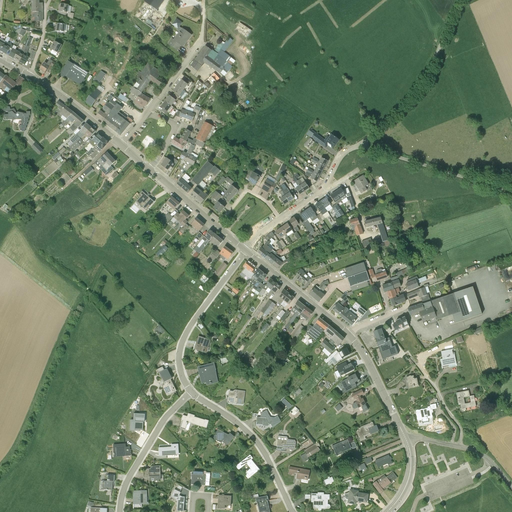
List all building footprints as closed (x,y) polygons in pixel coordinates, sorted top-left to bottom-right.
[(42,12),(42,3),(38,3),(37,0),(27,0),(27,1),(31,1),(31,12),(32,21),(38,22),(42,21),(42,12)] [(67,13),(68,6),(60,4),(58,11),(67,13)] [(150,6),(140,20),(155,31),(165,17),(150,6)] [(174,40),(172,39),(168,44),(177,50),(181,45),(183,47),(191,35),(179,26),(181,23),(176,20),(173,25),(178,28),(178,30),(180,32),(174,40)] [(64,32),(65,25),(57,24),(56,31),(64,32)] [(29,31),(29,28),(23,26),(22,29),(19,35),(22,36),(24,30),(29,31)] [(242,33),(248,37),(253,30),(246,26),(242,33)] [(228,63),(232,58),(224,52),(233,40),(230,38),(224,43),(218,55),(213,60),(208,56),(204,63),(211,68),(220,74),(221,73),(224,76),(232,67),(228,63)] [(9,48),(11,45),(11,44),(8,43),(7,43),(5,41),(0,49),(0,51),(6,54),(9,48)] [(17,51),(15,50),(16,47),(18,47),(19,43),(15,41),(13,46),(11,45),(9,48),(11,49),(8,56),(13,59),(17,51)] [(58,53),(62,45),(55,41),(51,49),(58,53)] [(218,55),(224,43),(221,41),(214,52),(206,46),(195,61),(202,66),(204,63),(208,56),(213,60),(218,55)] [(24,49),(26,44),(25,43),(24,45),(23,45),(20,53),(17,51),(13,59),(19,62),(22,55),(24,49)] [(27,53),(28,49),(30,45),(28,44),(26,44),(24,49),(22,55),(19,62),(24,65),(28,58),(24,56),(27,53)] [(45,73),(47,71),(50,73),(56,63),(53,61),(50,59),(47,64),(44,62),(40,70),(45,73)] [(80,85),(88,72),(74,63),(74,64),(69,61),(59,75),(65,79),(66,76),(80,85)] [(202,66),(195,61),(191,66),(198,72),(202,66)] [(135,82),(140,85),(137,89),(142,92),(151,80),(154,83),(159,77),(162,73),(148,63),(141,72),(139,71),(137,73),(139,75),(138,77),(138,78),(135,82)] [(93,81),(98,85),(105,75),(100,72),(93,81)] [(219,79),(214,73),(210,77),(216,82),(219,79)] [(8,78),(8,79),(4,77),(5,75),(4,76),(0,82),(0,87),(8,94),(10,91),(11,91),(16,85),(19,88),(24,80),(20,77),(14,83),(8,78)] [(216,83),(216,82),(210,77),(210,76),(202,84),(204,85),(206,87),(208,91),(216,83)] [(159,77),(154,83),(160,87),(164,81),(159,77)] [(188,85),(190,83),(185,79),(183,81),(182,80),(178,86),(184,90),(188,85)] [(179,96),(184,90),(178,86),(174,91),(175,92),(173,95),(178,99),(180,96),(179,96)] [(145,106),(148,103),(150,99),(141,94),(142,92),(137,89),(133,87),(132,89),(130,92),(138,97),(134,103),(143,108),(144,106),(145,106)] [(102,93),(95,88),(85,102),(91,107),(102,93)] [(110,113),(116,104),(111,100),(114,96),(115,96),(112,94),(112,95),(111,95),(108,99),(110,101),(109,103),(108,102),(103,108),(110,113)] [(121,94),(118,98),(127,104),(130,100),(121,94)] [(176,101),(178,99),(173,95),(171,97),(170,96),(166,101),(172,106),(176,101)] [(128,112),(130,110),(128,109),(130,106),(127,104),(118,98),(115,96),(114,96),(111,100),(116,104),(110,113),(107,116),(107,117),(103,121),(110,127),(116,131),(125,120),(128,117),(130,114),(128,112)] [(166,115),(168,112),(169,113),(173,107),(172,106),(166,101),(161,107),(163,108),(161,110),(166,115)] [(73,112),(65,106),(61,103),(58,107),(58,108),(62,111),(60,113),(68,118),(70,117),(73,112)] [(186,118),(188,112),(185,110),(188,105),(185,103),(182,109),(181,112),(178,111),(175,116),(179,117),(179,116),(186,118)] [(193,121),(193,120),(196,121),(201,108),(195,106),(192,113),(188,112),(186,118),(193,121)] [(29,115),(30,115),(30,112),(26,112),(26,114),(17,112),(16,113),(15,112),(16,112),(14,109),(10,110),(10,109),(5,110),(5,112),(7,112),(8,115),(4,115),(4,118),(6,119),(6,120),(21,120),(21,125),(18,126),(20,131),(21,131),(21,132),(25,132),(25,129),(26,129),(26,125),(27,125),(27,122),(28,122),(28,119),(29,119),(29,115)] [(103,121),(107,117),(107,116),(110,113),(106,111),(104,113),(101,111),(96,116),(103,121)] [(84,121),(79,117),(76,114),(73,112),(70,117),(68,118),(60,125),(61,127),(63,126),(63,127),(70,121),(73,123),(74,121),(76,123),(75,124),(67,131),(70,135),(74,132),(78,128),(84,121)] [(125,120),(116,131),(121,135),(122,133),(129,124),(133,120),(128,117),(125,120)] [(202,142),(203,143),(213,126),(205,122),(196,139),(194,138),(193,141),(187,138),(191,132),(186,129),(181,139),(187,142),(191,144),(194,145),(195,144),(197,140),(202,142)] [(73,144),(91,128),(86,123),(80,131),(82,132),(78,136),(77,134),(70,140),(71,141),(73,144)] [(207,145),(213,133),(215,130),(216,128),(213,126),(203,143),(205,143),(205,144),(207,145)] [(90,138),(96,131),(91,128),(73,144),(70,147),(67,149),(69,151),(71,149),(73,152),(79,147),(81,150),(93,140),(90,138)] [(324,140),(315,133),(310,129),(306,134),(311,138),(311,137),(326,148),(328,145),(331,147),(332,146),(334,147),(339,140),(331,135),(329,137),(327,136),(324,140)] [(95,147),(103,138),(98,134),(93,140),(89,143),(95,147)] [(314,142),(312,140),(309,137),(303,145),(307,147),(309,148),(311,144),(312,145),(314,142)] [(107,144),(107,141),(103,138),(95,147),(92,150),(91,149),(87,153),(93,160),(107,144)] [(172,143),(183,149),(184,147),(187,142),(181,139),(180,141),(175,138),(172,143)] [(197,140),(195,144),(202,148),(205,144),(205,143),(203,143),(202,142),(197,140)] [(39,155),(43,150),(36,143),(31,147),(39,155)] [(195,146),(194,145),(191,144),(186,153),(183,152),(180,158),(193,165),(198,156),(192,153),(195,146)] [(107,162),(112,158),(107,152),(97,161),(102,167),(103,166),(107,163),(107,162)] [(114,169),(111,166),(115,161),(112,158),(107,162),(107,163),(103,166),(104,167),(101,170),(106,175),(114,169)] [(175,158),(172,162),(166,158),(162,165),(168,169),(171,165),(174,168),(178,161),(175,159),(175,158)] [(312,160),(325,166),(328,161),(321,158),(319,161),(313,158),(312,160)] [(322,171),(325,166),(312,160),(311,162),(314,163),(312,166),(316,168),(322,171)] [(198,186),(205,177),(214,166),(208,162),(192,181),(198,186)] [(220,171),(215,166),(211,171),(216,176),(220,171)] [(93,169),(91,167),(84,173),(86,176),(91,171),(93,169)] [(320,177),(322,171),(316,168),(314,172),(312,171),(313,170),(308,168),(307,170),(320,177)] [(255,185),(258,181),(259,181),(261,177),(260,177),(250,170),(245,179),(248,181),(255,185)] [(317,182),(320,177),(307,170),(306,172),(312,175),(310,179),(317,182)] [(111,182),(113,179),(114,179),(119,175),(116,172),(111,176),(107,180),(109,182),(108,183),(111,186),(113,184),(111,182)] [(365,187),(369,184),(363,175),(353,181),(361,194),(367,190),(365,187)] [(182,188),(188,180),(184,176),(177,184),(182,188)] [(297,181),(296,179),(295,176),(292,178),(295,183),(293,184),(300,195),(305,192),(297,181)] [(197,200),(203,193),(202,191),(206,186),(204,185),(208,180),(205,177),(198,186),(190,195),(197,200)] [(225,180),(226,179),(223,177),(217,183),(220,186),(225,180)] [(231,185),(234,182),(228,177),(226,179),(225,180),(231,185)] [(302,183),(300,179),(299,179),(297,181),(305,192),(309,188),(304,181),(302,183)] [(188,193),(192,188),(188,184),(190,181),(188,180),(182,188),(188,193)] [(268,193),(269,191),(272,192),(276,184),(274,183),(273,184),(267,180),(261,189),(268,193)] [(227,191),(234,196),(238,191),(232,185),(227,191)] [(287,188),(284,190),(282,186),(280,187),(282,191),(289,202),(294,199),(287,188)] [(342,190),(341,188),(336,192),(342,201),(347,197),(348,197),(351,196),(347,188),(342,190)] [(229,202),(234,196),(227,191),(222,197),(229,202)] [(284,205),(289,202),(282,191),(280,192),(283,197),(280,199),(284,205)] [(136,202),(147,211),(154,202),(144,192),(136,202)] [(201,204),(208,196),(204,192),(203,193),(197,200),(201,204)] [(336,203),(336,204),(337,204),(342,201),(336,192),(330,196),(335,203),(336,203)] [(174,210),(180,204),(172,197),(166,203),(174,210)] [(325,209),(331,205),(326,198),(320,202),(325,209)] [(225,207),(218,202),(213,208),(220,213),(225,207)] [(328,212),(325,209),(320,202),(315,205),(320,212),(322,214),(319,216),(323,221),(325,219),(323,215),(328,212)] [(337,204),(336,204),(334,205),(338,211),(340,215),(343,213),(337,204)] [(184,227),(186,224),(188,222),(185,220),(189,216),(183,211),(180,215),(178,213),(183,207),(173,218),(176,221),(177,220),(181,223),(180,224),(184,227)] [(315,215),(315,214),(311,207),(305,211),(312,222),(317,218),(320,222),(323,221),(319,216),(317,217),(315,215)] [(310,224),(312,222),(305,211),(300,215),(304,221),(302,223),(303,224),(309,233),(314,230),(310,224)] [(157,224),(161,228),(173,217),(169,213),(157,224)] [(299,218),(296,220),(294,217),(289,221),(296,232),(299,230),(296,226),(299,224),(300,226),(303,224),(302,223),(299,218)] [(197,234),(204,225),(196,218),(191,225),(192,226),(190,228),(197,234)] [(359,224),(357,218),(349,221),(352,230),(355,229),(357,236),(360,235),(363,234),(359,224)] [(383,223),(382,224),(380,218),(365,222),(366,228),(377,225),(383,242),(388,240),(383,223)] [(186,224),(184,227),(179,231),(182,234),(189,227),(186,224)] [(293,232),(292,230),(287,224),(281,228),(286,234),(288,236),(293,232)] [(280,238),(286,234),(281,228),(275,232),(280,238)] [(210,241),(215,234),(210,230),(202,239),(205,241),(199,248),(197,246),(194,249),(199,254),(209,241),(210,241)] [(218,247),(223,241),(215,234),(210,241),(218,247)] [(370,238),(362,241),(364,247),(372,244),(370,238)] [(268,246),(270,243),(268,241),(262,249),(261,248),(257,253),(261,255),(268,246)] [(163,252),(164,253),(168,249),(165,245),(160,250),(160,249),(156,254),(158,257),(163,252)] [(224,260),(226,258),(228,259),(233,252),(225,246),(220,253),(222,255),(220,257),(224,260)] [(267,260),(273,251),(268,246),(261,255),(267,260)] [(220,253),(216,249),(208,258),(213,262),(220,253)] [(276,251),(275,252),(273,251),(267,260),(273,265),(277,259),(280,258),(276,255),(277,254),(276,251)] [(278,269),(280,266),(281,267),(283,264),(287,262),(287,263),(292,261),(290,257),(283,261),(280,258),(277,259),(273,265),(278,269)] [(252,272),(256,267),(248,261),(244,266),(246,268),(243,272),(251,279),(250,279),(250,280),(255,274),(254,274),(252,272)] [(347,277),(367,271),(364,262),(345,269),(347,277)] [(215,274),(219,276),(227,265),(224,263),(215,274)] [(259,277),(263,272),(258,269),(254,274),(255,274),(250,280),(255,283),(254,284),(255,285),(257,281),(260,277),(259,277)] [(305,285),(310,279),(302,273),(303,271),(300,269),(296,274),(299,276),(297,278),(305,285)] [(387,278),(385,272),(383,272),(382,270),(381,269),(377,270),(376,272),(377,275),(375,275),(374,276),(374,277),(376,282),(387,278)] [(398,278),(407,274),(405,269),(396,273),(398,276),(394,277),(394,279),(391,281),(394,289),(401,287),(401,286),(399,280),(398,278)] [(367,271),(347,277),(352,291),(371,285),(369,279),(367,273),(367,272),(367,271)] [(261,292),(260,291),(263,287),(260,284),(267,275),(263,272),(259,277),(260,277),(257,281),(255,285),(252,288),(259,293),(261,292)] [(271,290),(276,283),(271,279),(266,286),(265,285),(263,287),(260,291),(261,292),(258,295),(262,297),(266,291),(269,293),(271,290)] [(384,292),(393,289),(394,289),(391,281),(388,283),(388,285),(382,287),(384,292)] [(417,287),(417,286),(416,284),(415,281),(405,285),(408,291),(409,293),(415,290),(414,288),(417,287)] [(276,293),(281,287),(276,283),(271,290),(269,293),(267,296),(269,297),(271,294),(272,294),(274,291),(276,293)] [(314,298),(324,285),(322,283),(319,287),(316,285),(309,294),(314,298)] [(322,293),(324,290),(327,287),(324,285),(314,298),(319,302),(325,296),(322,293)] [(428,301),(429,300),(427,293),(426,294),(424,287),(418,289),(406,294),(408,299),(414,297),(420,295),(423,304),(428,302),(428,301)] [(429,300),(428,301),(428,302),(434,318),(437,317),(437,320),(452,315),(455,323),(462,321),(482,314),(473,287),(457,292),(453,293),(449,295),(430,301),(429,300)] [(395,296),(399,294),(398,290),(397,289),(395,289),(394,290),(388,292),(390,299),(396,297),(395,296)] [(281,304),(289,294),(284,290),(279,296),(280,297),(277,301),(281,304)] [(289,305),(294,298),(289,294),(281,304),(285,308),(288,304),(289,305)] [(338,314),(343,307),(342,306),(348,299),(346,297),(347,296),(346,294),(343,294),(340,298),(343,300),(340,305),(338,303),(332,309),(338,314)] [(406,301),(403,295),(400,296),(399,294),(395,296),(396,297),(390,299),(393,306),(406,301)] [(224,303),(219,299),(214,306),(219,310),(224,303)] [(264,314),(264,313),(272,302),(269,300),(261,311),(264,314)] [(300,314),(306,307),(298,301),(293,308),(291,310),(295,314),(289,322),(292,324),(300,314)] [(267,315),(276,305),(272,302),(264,313),(266,315),(267,315)] [(434,318),(428,302),(423,304),(408,308),(410,315),(419,312),(422,322),(423,322),(424,326),(438,321),(437,320),(437,317),(434,318)] [(307,320),(313,313),(306,307),(300,314),(307,320)] [(348,322),(354,316),(348,311),(349,310),(345,307),(344,308),(343,307),(338,314),(348,322)] [(286,317),(290,312),(287,310),(285,312),(281,318),(280,319),(284,322),(287,318),(286,317)] [(354,316),(348,322),(352,325),(357,319),(359,320),(363,316),(357,311),(354,316)] [(407,325),(408,325),(405,317),(396,321),(397,323),(392,325),(395,331),(399,329),(407,325)] [(310,325),(305,331),(307,333),(307,334),(316,342),(323,332),(324,332),(329,326),(320,318),(313,327),(310,325)] [(261,330),(263,332),(264,332),(269,325),(268,324),(267,323),(266,323),(261,330)] [(162,334),(165,331),(159,325),(155,330),(159,334),(161,333),(162,334)] [(292,336),(296,340),(305,328),(301,325),(292,336)] [(331,339),(337,332),(329,326),(324,332),(331,339)] [(381,329),(373,332),(383,360),(398,354),(393,339),(390,341),(389,338),(385,339),(381,329)] [(338,345),(344,339),(337,332),(331,339),(328,344),(328,343),(324,348),(331,354),(334,350),(331,347),(335,342),(338,345)] [(207,353),(210,341),(205,339),(204,341),(198,339),(195,349),(203,351),(202,352),(207,353)] [(326,363),(329,361),(333,357),(337,362),(342,359),(342,358),(349,354),(346,348),(338,352),(336,350),(324,361),(326,363)] [(456,364),(455,354),(453,355),(452,350),(453,350),(452,349),(441,351),(442,359),(440,359),(442,366),(456,364)] [(352,363),(347,365),(346,363),(336,367),(341,376),(354,369),(352,363)] [(216,370),(215,365),(214,364),(204,367),(199,368),(202,382),(206,381),(208,383),(217,381),(214,371),(215,370),(216,370)] [(164,370),(163,367),(156,370),(158,374),(159,374),(164,385),(162,386),(167,396),(170,394),(170,393),(171,393),(175,391),(170,380),(172,378),(167,369),(164,370)] [(348,378),(348,379),(344,382),(348,390),(356,386),(355,382),(358,381),(355,374),(348,378)] [(408,388),(418,386),(417,378),(414,378),(414,375),(406,377),(408,388)] [(241,398),(244,399),(245,391),(235,390),(235,392),(229,391),(228,401),(237,402),(237,401),(241,401),(241,398)] [(365,406),(365,404),(363,399),(361,399),(359,396),(364,394),(362,390),(352,395),(355,400),(356,399),(357,402),(353,404),(352,406),(353,408),(355,409),(358,407),(358,408),(361,406),(364,412),(368,409),(366,406),(365,406)] [(466,408),(476,406),(474,395),(470,396),(469,390),(456,393),(458,405),(460,405),(462,411),(466,410),(466,408)] [(437,409),(436,408),(436,404),(430,405),(430,406),(427,407),(428,408),(416,411),(417,416),(418,420),(423,419),(423,421),(428,420),(428,418),(432,418),(431,410),(437,409)] [(296,407),(290,412),(293,415),(295,415),(299,411),(296,407)] [(278,416),(276,417),(274,418),(270,417),(266,410),(261,413),(261,417),(257,417),(256,422),(263,423),(264,425),(268,425),(269,425),(271,424),(273,428),(281,422),(278,416)] [(194,417),(195,415),(189,413),(188,417),(183,415),(181,421),(179,428),(186,430),(188,423),(207,428),(209,420),(205,419),(205,420),(194,417)] [(134,430),(138,430),(143,430),(143,422),(144,422),(145,414),(140,414),(135,414),(134,430)] [(365,436),(371,434),(378,431),(376,426),(374,427),(372,422),(358,428),(358,429),(355,430),(360,441),(365,438),(365,436)] [(227,445),(234,437),(230,434),(229,436),(218,430),(214,437),(222,441),(223,440),(224,440),(223,442),(227,445)] [(295,449),(295,445),(296,441),(295,440),(288,439),(288,438),(287,437),(278,436),(277,437),(277,439),(278,441),(277,449),(282,449),(282,448),(295,449)] [(304,448),(314,443),(312,439),(302,444),(304,448)] [(347,440),(333,446),(337,456),(343,453),(343,452),(351,448),(349,444),(347,440)] [(130,447),(125,447),(124,444),(113,444),(114,457),(130,456),(130,447)] [(159,448),(159,456),(167,455),(167,458),(179,458),(178,444),(171,445),(172,447),(159,448)] [(308,457),(313,454),(320,450),(316,445),(305,452),(306,453),(308,457)] [(309,459),(308,457),(306,453),(300,456),(303,462),(309,459)] [(256,472),(260,470),(257,466),(256,467),(251,460),(253,458),(250,455),(236,467),(239,470),(247,464),(251,469),(245,473),(248,477),(256,471),(256,472)] [(388,463),(388,465),(392,463),(388,455),(375,461),(378,467),(388,463)] [(156,481),(156,480),(161,479),(160,466),(154,466),(154,469),(146,469),(146,471),(143,471),(143,472),(143,477),(143,478),(145,478),(147,478),(147,479),(148,479),(148,480),(150,480),(150,481),(156,481)] [(310,471),(305,470),(290,466),(288,474),(291,475),(294,476),(295,474),(297,474),(296,479),(301,480),(301,477),(309,479),(310,473),(309,473),(310,471)] [(205,485),(206,475),(192,474),(191,484),(205,485)] [(115,475),(110,475),(107,475),(107,481),(103,481),(102,481),(101,488),(101,489),(112,490),(113,482),(115,482),(115,475)] [(392,477),(389,475),(386,477),(384,475),(373,484),(380,493),(383,490),(382,489),(390,483),(388,480),(392,477)] [(179,495),(181,492),(175,489),(171,497),(177,500),(176,511),(184,511),(185,497),(182,497),(179,495)] [(366,502),(367,495),(357,493),(358,491),(350,490),(350,492),(344,494),(346,499),(349,500),(348,502),(349,502),(349,504),(353,503),(355,504),(356,500),(366,502)] [(133,491),(133,503),(147,503),(147,491),(141,491),(141,492),(138,492),(138,491),(133,491)] [(328,504),(328,499),(330,499),(330,494),(324,494),(324,493),(318,492),(318,494),(311,494),(311,502),(313,502),(313,508),(318,509),(318,510),(320,511),(321,510),(322,509),(328,509),(329,509),(330,508),(330,507),(330,506),(330,505),(329,504),(328,504)] [(231,506),(231,496),(218,495),(218,505),(218,508),(225,508),(225,505),(231,506)] [(260,511),(269,510),(267,501),(268,501),(268,496),(255,499),(256,503),(258,503),(260,511)]
